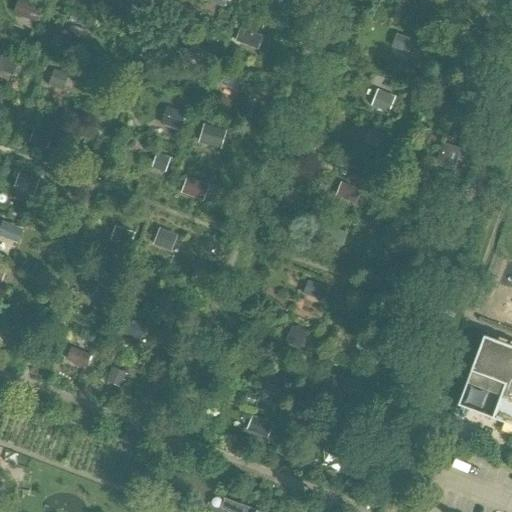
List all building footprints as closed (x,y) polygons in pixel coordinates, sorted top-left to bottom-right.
[(15,14),(33,20),(36,12),(39,13),(40,9),(20,2),(15,14)] [(237,41),(255,48),(259,36),(241,29),(237,41)] [(394,47),(412,54),(415,45),(418,46),(419,43),(398,35),(394,47)] [(64,48),(76,52),(80,40),(68,36),(64,48)] [(209,54),(207,53),(207,51),(189,45),(185,57),(203,63),(206,56),(208,57),(209,54)] [(3,56),(0,65),(0,69),(14,74),(17,67),(19,68),(20,65),(18,64),(18,62),(3,56)] [(49,84),(62,89),(67,76),(54,72),(51,81),(50,80),(49,84)] [(245,79),(226,72),(221,84),(240,91),(245,79)] [(374,106),(389,112),(394,99),(379,93),(374,106)] [(160,125),(179,131),(185,113),(166,107),(160,125)] [(205,128),(201,140),(220,146),(222,138),(223,133),(205,128)] [(31,142),(46,147),(51,136),(35,130),(31,142)] [(370,130),(365,142),(377,147),(382,135),(370,130)] [(439,160),(454,165),(459,150),(444,145),(439,160)] [(157,155),(153,167),(165,171),(169,159),(157,155)] [(15,186),(34,193),(38,181),(20,174),(15,186)] [(184,192),(202,198),(206,186),(188,180),(184,192)] [(348,186),(344,198),(356,203),(360,191),(348,186)] [(420,199),(438,205),(443,193),(424,186),(420,199)] [(478,321),(494,327),(495,326),(479,320),(479,318),(479,316),(478,314),(474,310),(494,255),(511,261),(511,260),(494,254),(511,208),(510,208),(473,310),(475,312),(477,314),(478,317),(478,318),(478,321)] [(0,232),(0,236),(17,242),(21,230),(3,224),(0,232)] [(111,240),(130,246),(135,235),(115,228),(111,240)] [(344,234),(329,228),(325,241),(340,246),(344,234)] [(155,241),(170,247),(175,235),(160,229),(155,241)] [(137,287),(152,292),(156,281),(141,276),(137,287)] [(320,299),(322,300),(323,297),(321,296),(324,287),(309,282),(304,294),(320,300),(320,299)] [(96,298),(104,302),(109,291),(98,286),(96,292),(98,293),(96,298)] [(122,331),(137,337),(142,325),(128,318),(122,331)] [(292,327),(288,339),(303,345),(307,333),(292,327)] [(458,405),(511,425),(511,346),(484,336),(458,405)] [(371,337),(366,349),(384,356),(388,344),(371,337)] [(72,348),(67,360),(85,367),(90,356),(72,348)] [(113,367),(109,377),(122,382),(126,373),(113,367)] [(268,384),(264,397),(282,403),(286,391),(268,384)] [(348,407),(362,413),(366,404),(352,398),(348,407)] [(251,430),(267,437),(272,426),(256,419),(251,430)] [(459,438),(449,434),(448,433),(444,444),(455,449),(459,438)] [(332,441),(327,453),(345,460),(350,448),(332,441)] [(261,511),(224,498),(221,508),(228,511),(261,511)]
